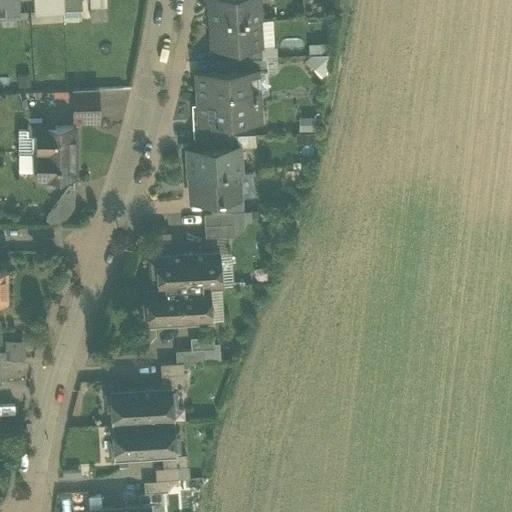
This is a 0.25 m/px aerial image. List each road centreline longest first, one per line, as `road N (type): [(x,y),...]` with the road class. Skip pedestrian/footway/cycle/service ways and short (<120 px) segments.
road 1 (residential): [(28,511),(64,340),(102,239)]
road 2 (residential): [(102,239),(162,79),(174,0)]
